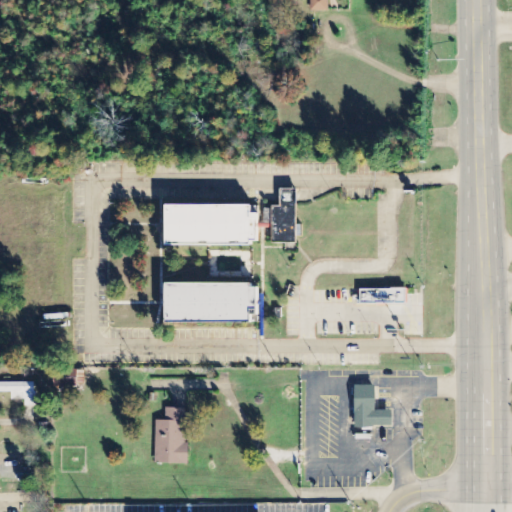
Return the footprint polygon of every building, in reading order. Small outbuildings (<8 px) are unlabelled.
[(311,0),(312,12),(329,12),(329,0),(311,0)] [(282,189),(282,206),(275,206),(275,210),(265,210),(265,222),(274,222),(274,244),(298,244),(299,189),(282,189)] [(168,205),(168,247),(253,247),(253,243),(260,243),(260,214),(254,214),(254,206),(168,205)] [(168,284),(167,324),(253,324),(253,317),(259,317),(259,289),(253,289),(253,284),(168,284)] [(358,288),(358,292),(353,292),(353,298),(357,298),(357,304),(408,303),(408,287),(358,288)] [(36,383),(0,383),(0,393),(12,393),(12,401),(25,400),(26,407),(36,407),(36,383)] [(356,383),(356,427),(396,427),(396,407),(377,407),(377,383),(356,383)] [(190,465),(190,445),(186,444),(186,409),(167,409),(166,421),(157,421),(156,464),(190,465)]
